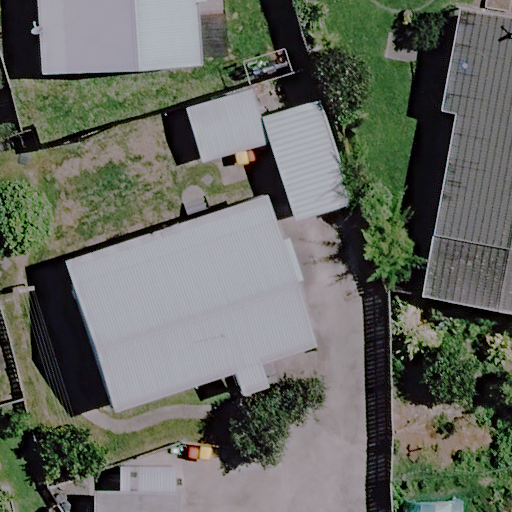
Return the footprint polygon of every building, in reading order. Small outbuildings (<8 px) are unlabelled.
[(200,66),(194,0),(29,0),(36,80),(200,66)] [(377,0),(310,0),(317,43),(382,34),(377,0)] [(511,33),(452,24),(409,303),(511,318),(511,33)] [(338,208),(306,106),(253,123),(284,225),(338,208)] [(307,353),(262,200),(56,262),(101,414),(307,353)] [(268,511),(268,477),(199,477),(199,511),(268,511)] [(194,511),(195,504),(83,500),(82,511),(194,511)]
